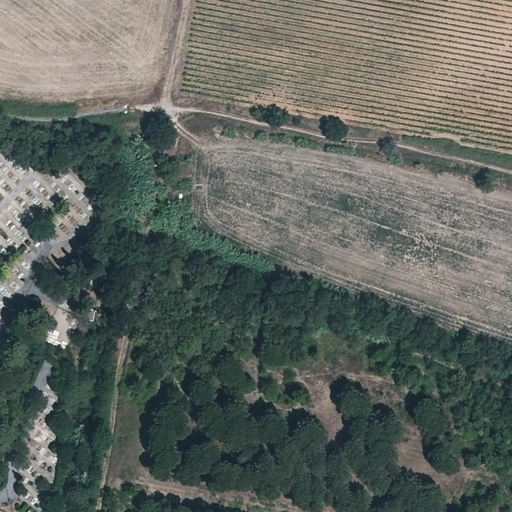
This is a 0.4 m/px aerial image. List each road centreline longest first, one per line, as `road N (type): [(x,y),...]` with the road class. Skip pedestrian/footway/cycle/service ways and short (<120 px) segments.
road 1 (track): [(171,109),(94,511)]
road 2 (track): [(148,110),(199,111),(414,147),(511,171)]
road 3 (unclassified): [(148,110),(50,120),(0,116)]
